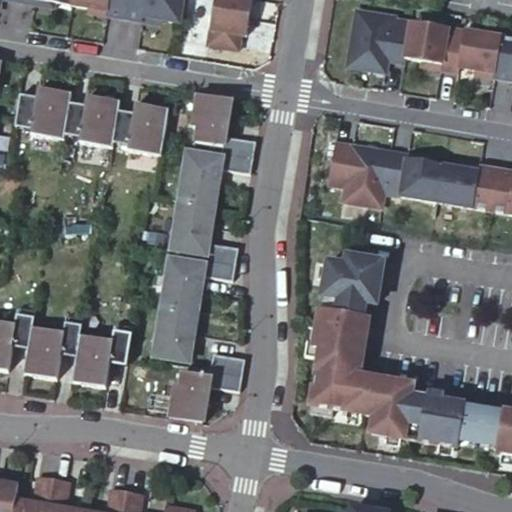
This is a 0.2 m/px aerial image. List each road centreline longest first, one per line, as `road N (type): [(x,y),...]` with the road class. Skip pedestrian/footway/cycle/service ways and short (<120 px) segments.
road 1 (residential): [(284,99),(261,208),(264,378),(251,453)]
road 2 (residential): [(284,99),(0,53)]
road 3 (residential): [(251,453),(415,481),(509,511)]
road 4 (residential): [(0,427),(102,429),(251,453)]
road 5 (residential): [(284,99),(511,136)]
